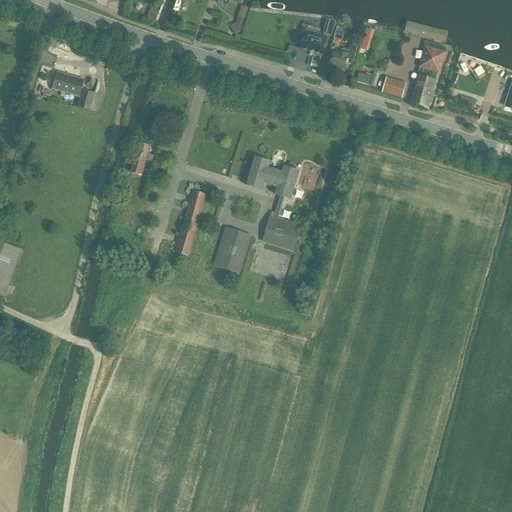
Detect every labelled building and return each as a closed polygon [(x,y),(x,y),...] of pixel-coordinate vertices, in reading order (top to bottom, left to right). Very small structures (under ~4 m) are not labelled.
[(236,24),(231,27),(234,35),(240,32),(247,9),(241,7),(236,24)] [(327,20),(323,34),(332,36),(336,23),(327,20)] [(403,34),(446,45),(449,32),(406,21),(403,34)] [(303,26),(300,35),(304,36),(300,49),(310,52),(313,53),(310,66),(314,53),(321,55),(317,68),(318,68),(321,55),(322,55),(327,38),(321,36),(319,30),(303,26)] [(336,32),(334,37),(342,40),(344,34),(345,29),(337,27),(336,32)] [(329,54),(327,61),(330,62),(328,67),(336,69),(337,67),(346,70),(347,64),(352,65),(358,46),(352,45),(350,46),(349,51),(343,49),(341,50),(341,52),(340,52),(339,55),(333,53),(332,55),(329,54)] [(434,51),(426,49),(421,67),(424,68),(421,77),(418,76),(410,103),(428,108),(436,81),(435,81),(438,72),(439,72),(445,50),(436,47),(434,51)] [(480,67),(474,71),(478,78),(484,73),(480,67)] [(374,72),(370,86),(376,88),(380,74),(374,72)] [(57,73),(52,90),(79,98),(84,81),(57,73)] [(406,84),(386,78),(382,93),(401,98),(406,84)] [(78,107),(90,110),(94,94),(83,91),(78,107)] [(461,96),(459,104),(468,106),(468,104),(475,106),(476,100),(461,96)] [(128,154),(125,163),(133,165),(130,173),(141,176),(146,160),(151,162),(151,163),(154,156),(153,156),(147,154),(149,147),(139,144),(136,156),(128,154)] [(268,227),(267,227),(266,232),(267,232),(264,242),(293,251),(296,241),(295,240),(296,237),(297,237),(300,227),(277,220),(284,198),(290,199),(299,172),(295,170),(295,168),(295,167),(293,165),(291,165),(289,165),(288,166),(287,168),(283,167),(281,172),(268,168),(270,163),(255,158),(246,186),(261,191),(263,183),(277,188),(274,195),(280,197),(274,219),(271,218),(268,227)] [(193,192),(176,253),(188,257),(206,196),(193,192)] [(215,266),(239,273),(250,237),(241,234),(241,233),(236,232),(236,233),(226,230),(215,266)] [(22,251),(0,242),(0,295),(4,297),(22,251)]
